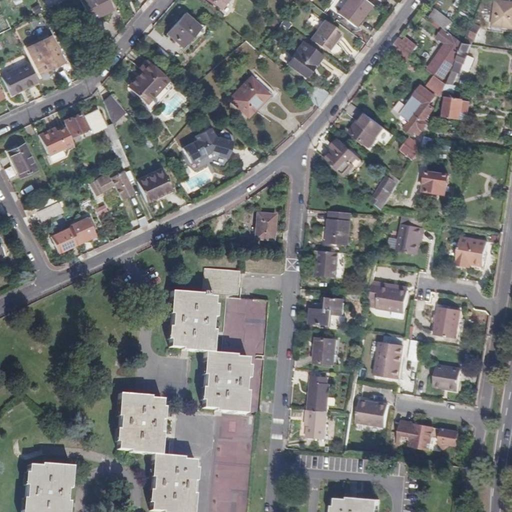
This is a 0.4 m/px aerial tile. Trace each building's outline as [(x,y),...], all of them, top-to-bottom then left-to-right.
[(77,0),(88,20),(109,9),(104,0),(77,0)] [(370,6),(362,0),(345,0),(335,13),(352,27),(370,6)] [(490,25),(511,28),(511,3),(493,2),(490,25)] [(442,28),(443,29),(449,20),(432,8),(425,17),(442,28)] [(197,27),(181,13),(164,33),(179,47),(197,27)] [(269,27),(274,20),(269,16),(263,22),(269,27)] [(282,16),(277,22),(282,25),(284,27),(288,22),(282,16)] [(307,38),(324,51),(338,31),(322,18),(307,38)] [(472,24),(461,43),(471,45),(479,28),(472,24)] [(443,29),(442,28),(435,37),(445,45),(448,47),(442,55),(439,53),(428,68),(444,79),(457,53),(458,54),(461,43),(443,29)] [(59,61),(47,37),(25,48),(38,72),(59,61)] [(396,48),(405,54),(408,56),(416,46),(404,37),(401,41),(396,48)] [(392,45),(396,48),(401,41),(398,38),(392,45)] [(321,56),(303,42),(286,63),(302,76),(313,63),(315,64),(321,56)] [(445,84),(453,85),(459,72),(461,73),(462,69),(469,72),(474,58),(467,55),(471,45),(461,43),(458,54),(445,84)] [(392,45),(387,51),(399,61),(405,54),(396,48),(392,45)] [(448,47),(445,45),(439,53),(442,55),(448,47)] [(405,54),(399,61),(404,65),(410,57),(408,56),(405,54)] [(144,104),(166,80),(143,60),(136,68),(138,70),(142,73),(128,89),(144,104)] [(510,68),(511,61),(500,60),(499,67),(510,68)] [(0,77),(8,94),(35,81),(26,63),(0,75),(0,77)] [(142,73),(138,70),(124,85),(128,89),(142,73)] [(425,85),(440,96),(442,91),(445,84),(433,75),(425,85)] [(246,114),(266,93),(248,76),(227,97),(246,114)] [(171,84),(166,80),(144,104),(142,106),(148,110),(171,84)] [(452,92),(453,85),(445,84),(442,91),(446,92),(452,92)] [(297,91),(317,107),(322,101),(311,92),(302,85),(297,91)] [(421,86),(408,104),(417,111),(426,117),(432,108),(429,104),(434,97),(421,86)] [(311,92),(322,101),(326,96),(315,87),(311,92)] [(109,123),(110,126),(124,113),(107,94),(100,101),(109,123)] [(462,101),(463,100),(445,97),(443,115),(459,118),(460,113),(466,114),(468,101),(462,101)] [(409,123),(405,128),(414,134),(419,127),(422,130),(427,122),(424,120),(426,117),(417,111),(408,104),(400,117),(409,123)] [(96,114),(93,109),(79,116),(77,112),(61,120),(68,135),(70,135),(73,141),(80,138),(80,139),(93,134),(92,132),(102,127),(96,114)] [(102,127),(108,141),(114,138),(116,137),(110,126),(109,123),(106,124),(101,112),(96,114),(102,127)] [(383,128),(364,115),(354,127),(352,125),(348,132),(367,148),(383,128)] [(45,155),(69,143),(61,126),(53,130),(47,133),(46,129),(35,134),(45,155)] [(190,164),(201,158),(200,156),(205,153),(206,155),(209,154),(226,159),(231,142),(215,137),(211,129),(195,136),(197,140),(183,148),(190,164)] [(429,152),(431,138),(423,137),(419,151),(429,152)] [(117,165),(118,165),(126,162),(122,153),(114,138),(108,141),(107,141),(117,165)] [(416,153),(419,147),(408,138),(404,144),(416,153)] [(327,160),(343,178),(359,164),(343,145),(342,146),(339,142),(331,148),(335,153),(327,160)] [(70,146),(69,143),(45,155),(49,162),(63,155),(64,149),(70,146)] [(34,168),(22,144),(6,151),(18,176),(34,168)] [(399,150),(412,160),(416,153),(404,144),(399,150)] [(108,205),(132,194),(120,167),(88,182),(94,194),(101,191),(103,196),(108,205)] [(135,181),(145,201),(169,189),(160,169),(135,181)] [(445,195),(448,176),(426,173),(423,192),(445,195)] [(371,206),(378,215),(397,184),(389,177),(371,197),(375,201),(371,206)] [(101,191),(94,194),(96,199),(103,196),(101,191)] [(60,193),(55,195),(58,201),(63,198),(60,193)] [(371,206),(375,201),(371,197),(367,202),(371,206)] [(40,221),(61,211),(56,201),(35,211),(40,221)] [(272,240),(274,213),(255,212),(252,239),(272,240)] [(346,245),(350,214),(330,212),(326,243),(346,245)] [(68,226),(76,243),(93,235),(91,230),(94,228),(89,217),(86,219),(85,217),(68,226)] [(57,252),(76,243),(68,226),(48,236),(57,252)] [(413,259),(415,245),(413,245),(413,240),(418,240),(419,232),(395,229),(394,239),(393,248),(392,256),(413,259)] [(386,247),(393,248),(394,239),(387,238),(386,247)] [(455,268),(466,269),(467,265),(470,266),(483,267),(487,243),(459,239),(455,268)] [(316,275),(335,278),(335,276),(338,252),(318,249),(316,265),(314,264),(313,270),(316,270),(316,275)] [(340,277),(343,252),(338,252),(335,276),(340,277)] [(236,295),(238,272),(211,270),(209,293),(236,295)] [(203,353),(210,354),(212,344),(210,343),(213,297),(201,296),(201,293),(171,290),(170,301),(172,301),(168,348),(181,349),(181,351),(203,353)] [(373,294),(401,303),(402,295),(373,290),(372,293),(373,294)] [(366,292),(366,294),(364,308),(372,309),(373,294),(372,293),(366,292)] [(373,294),(372,309),(372,311),(388,313),(387,318),(398,320),(401,303),(373,294)] [(341,298),(322,296),(322,302),(316,302),(316,307),(310,307),(309,322),(339,325),(341,298)] [(243,415),(217,412),(208,511),(249,511),(258,413),(259,400),(267,302),(252,301),(226,298),(221,355),(234,356),(234,358),(246,359),(242,404),(244,404),(243,415)] [(456,337),(459,309),(438,306),(436,322),(434,332),(434,334),(456,337)] [(332,364),(334,338),(314,337),(312,362),(332,364)] [(398,378),(404,345),(383,342),(377,375),(398,378)] [(210,354),(203,353),(202,363),(205,363),(201,409),(213,410),(213,412),(217,412),(243,415),(244,404),(242,404),(246,359),(234,358),(234,356),(221,355),(217,354),(210,354)] [(460,369),(436,365),(433,387),(457,391),(460,369)] [(311,375),(308,410),(328,411),(328,404),(334,405),(334,398),(329,397),(330,383),(327,383),(328,377),(311,375)] [(148,399),(117,396),(116,406),(120,406),(115,451),(127,452),(127,454),(151,456),(150,467),(152,468),(152,478),(149,511),(152,511),(192,511),(192,507),(190,507),(194,462),(182,461),(182,459),(159,457),(160,447),(157,446),(161,402),(148,401),(148,399)] [(384,428),(387,406),(360,401),(356,423),(384,428)] [(308,410),(307,425),(306,437),(325,439),(328,411),(308,410)] [(413,423),(410,438),(414,438),(413,448),(430,450),(432,437),(439,438),(439,442),(444,449),(451,444),(457,445),(459,431),(433,427),(433,426),(413,423)] [(39,467),(27,466),(23,511),(20,511),(63,511),(64,501),(66,478),(70,478),(70,468),(39,465),(39,467)] [(348,500),(335,499),(334,511),(375,511),(376,510),(378,510),(379,501),(348,497),(348,500)]
